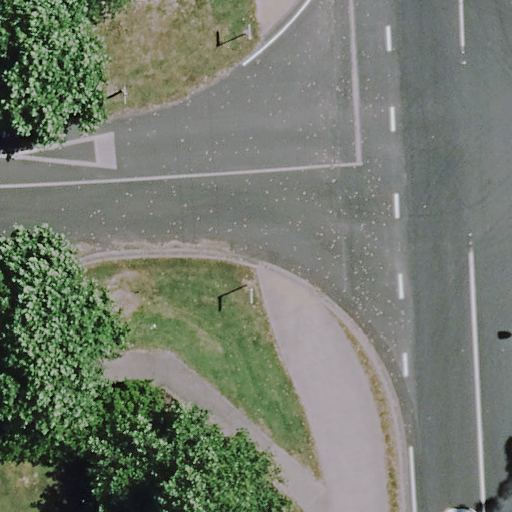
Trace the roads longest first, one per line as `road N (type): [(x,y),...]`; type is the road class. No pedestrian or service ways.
road 1 (residential): [(0,186),(467,159)]
road 2 (residential): [(467,159),(485,511)]
road 3 (residential): [(461,0),(467,159)]
